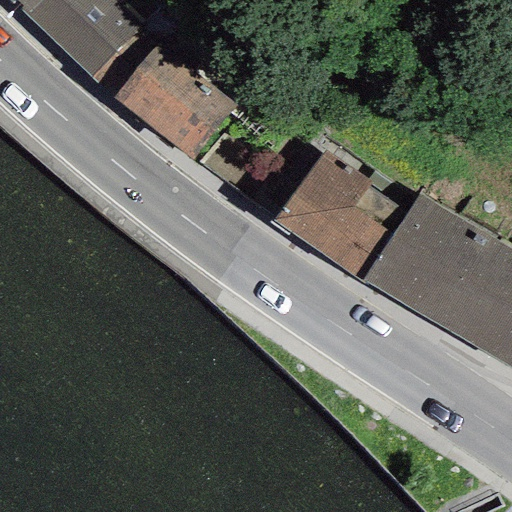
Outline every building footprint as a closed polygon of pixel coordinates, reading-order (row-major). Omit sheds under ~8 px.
[(14,0),(22,7),(19,11),(24,15),(39,0),(14,0)] [(39,0),(24,15),(90,78),(141,24),(114,0),(39,0)] [(113,98),(191,159),(235,106),(159,43),(113,98)] [(324,152),(272,220),(361,282),(405,213),(362,186),(367,182),(324,152)] [(511,250),(418,193),(405,213),(361,282),(511,365),(511,250)]
